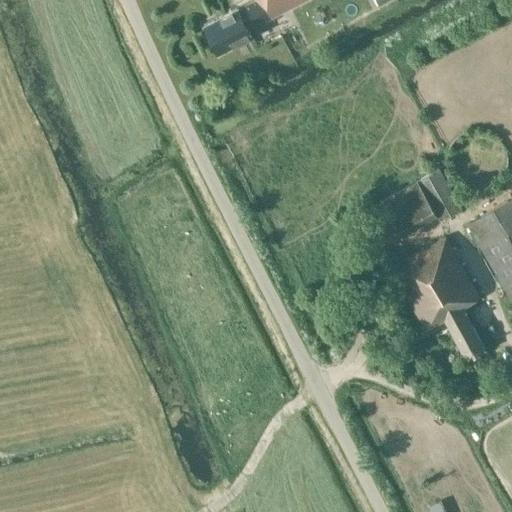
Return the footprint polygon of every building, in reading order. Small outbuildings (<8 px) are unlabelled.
[(251,0),(204,24),(218,52),(250,36),(246,28),(299,0),(251,0)] [(507,162),(507,159),(507,156),(506,154),(506,151),(505,149),(504,146),(503,144),(501,142),(500,139),(498,137),(496,136),(494,134),(491,133),(489,131),(487,130),(484,130),(482,129),(479,129),(476,129),(471,129),(468,130),(466,130),(463,131),(461,133),(459,134),(457,136),(455,137),(453,139),(451,142),(450,144),(449,146),(448,149),(447,151),(446,154),(446,156),(446,159),(446,162),(446,164),(447,167),(448,169),(449,172),(450,174),(451,176),(453,179),(455,180),(457,182),(459,184),(461,185),(463,187),(466,188),(468,188),(471,189),(474,189),(476,189),(479,189),(484,188),(487,188),(489,187),(494,184),(496,182),(498,181),(500,179),(501,176),(503,174),(504,172),(505,169),(506,167),(506,164),(507,162)] [(418,180),(370,206),(385,234),(433,208),(440,220),(460,209),(437,167),(417,178),(418,180)] [(511,196),(466,222),(511,301),(511,196)] [(390,265),(424,327),(443,317),(464,357),(483,347),(461,307),(478,298),(445,235),(390,265)]
